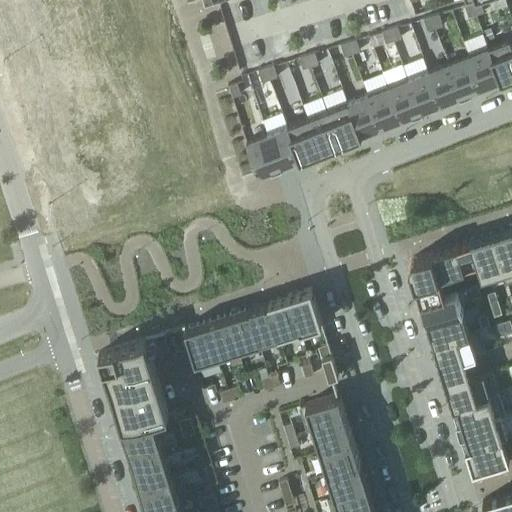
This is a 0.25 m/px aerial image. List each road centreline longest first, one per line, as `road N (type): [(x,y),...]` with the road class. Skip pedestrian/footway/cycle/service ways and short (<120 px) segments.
road 1 (residential): [(350,175),(307,193),(408,511)]
road 2 (residential): [(454,511),(350,175)]
road 3 (motorway): [(80,511),(0,319)]
road 4 (residential): [(511,111),(350,175)]
road 5 (residential): [(59,348),(112,511)]
road 6 (residential): [(0,155),(46,309)]
